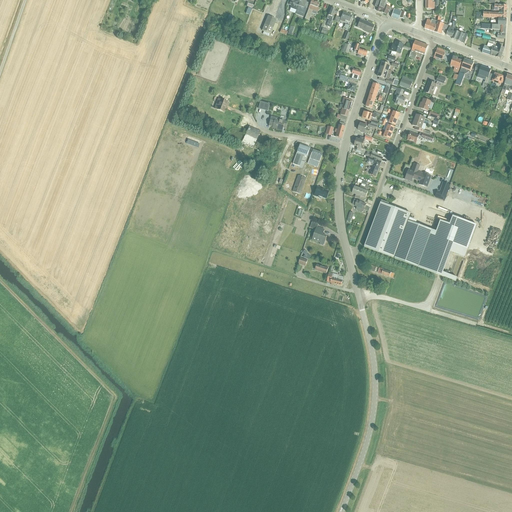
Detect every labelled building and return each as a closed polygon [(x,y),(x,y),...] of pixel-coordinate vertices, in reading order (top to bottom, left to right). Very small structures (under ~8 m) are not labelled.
[(297,10),(298,6),(300,0),(290,0),(290,3),(289,5),(291,6),(290,8),(297,10)] [(297,10),(296,12),(297,13),(298,13),(299,12),(301,13),(305,14),(306,10),(307,9),(309,3),(306,2),(307,0),(306,0),(300,0),(298,6),(297,10)] [(381,0),(376,0),(374,6),(378,8),(377,11),(384,14),(386,15),(387,15),(388,12),(389,12),(392,14),(391,17),(398,20),(401,12),(390,8),(390,7),(390,6),(389,5),(387,3),(385,2),(381,0)] [(426,9),(434,9),(434,5),(433,5),(433,3),(431,3),(431,1),(426,0),(426,9)] [(319,4),(311,1),(308,9),(305,19),(309,21),(313,11),(317,12),(319,9),(318,8),(319,4)] [(499,19),(506,19),(507,18),(507,6),(492,5),(492,11),(501,11),(501,14),(483,13),(483,14),(483,16),(483,17),(499,19)] [(329,19),(327,24),(326,26),(331,28),(333,23),(331,22),(334,14),(337,15),(338,11),(331,8),(327,18),(329,19)] [(343,12),(341,17),(339,21),(344,23),(345,20),(350,22),(352,16),(343,12)] [(268,16),(264,26),(262,31),(270,34),(273,29),(276,20),(268,16)] [(436,25),(434,32),(441,34),(442,31),(446,32),(447,28),(448,25),(447,25),(445,25),(441,23),(440,23),(440,22),(441,22),(442,19),(441,19),(438,18),(438,20),(437,22),(436,25)] [(427,19),(425,29),(427,30),(429,30),(432,31),(434,32),(436,25),(430,23),(431,21),(427,19)] [(506,19),(499,19),(498,25),(492,25),(492,26),(481,24),(481,29),(492,30),(500,30),(500,25),(506,26),(506,19)] [(371,32),(374,26),(360,20),(357,27),(366,31),(367,30),(371,32)] [(452,37),(455,31),(453,30),(454,29),(456,29),(456,22),(453,22),(452,28),(449,27),(446,35),(452,37)] [(494,30),(494,33),(497,33),(497,35),(497,38),(505,39),(506,26),(500,25),(500,30),(494,30)] [(452,37),(452,39),(457,41),(458,42),(459,42),(464,44),(468,35),(464,33),(464,35),(461,33),(455,31),(452,37)] [(428,46),(415,41),(409,58),(415,60),(417,55),(415,54),(416,52),(424,55),(428,46)] [(391,51),(400,54),(403,45),(396,43),(395,46),(392,46),(391,51)] [(484,46),(482,53),(488,55),(501,59),(504,48),(499,47),(498,49),(493,47),(493,48),(492,48),(494,45),(488,43),(487,47),(484,46)] [(365,57),(367,51),(359,49),(360,46),(356,44),(353,52),(357,53),(357,54),(365,57)] [(438,48),(434,57),(443,60),(445,53),(444,53),(445,50),(438,48)] [(454,57),(450,66),(455,68),(453,71),(458,73),(462,61),(457,59),(457,58),(454,57)] [(457,81),(455,85),(460,86),(465,74),(463,74),(465,71),(465,70),(471,71),(474,63),(464,59),(458,76),(457,81)] [(380,68),(379,69),(389,73),(391,73),(392,72),(389,71),(390,65),(382,63),(380,68)] [(353,68),(346,66),(345,69),(347,73),(352,74),(351,78),(358,80),(359,76),(360,72),(353,69),(353,68)] [(476,66),(475,70),(480,72),(478,75),(477,78),(485,81),(485,83),(484,82),(482,86),(486,88),(487,84),(491,74),(490,74),(491,70),(481,67),(476,66)] [(379,71),(378,77),(386,79),(387,74),(388,75),(391,75),(391,73),(389,73),(379,69),(379,71)] [(491,74),(487,84),(490,84),(491,80),(493,80),(492,82),(500,85),(501,83),(502,83),(504,79),(503,78),(503,77),(495,74),(494,75),(491,74)] [(502,91),(501,95),(507,97),(509,92),(510,92),(511,90),(511,76),(507,75),(504,84),(505,84),(502,91)] [(354,93),(357,85),(358,81),(355,80),(350,79),(340,76),(340,78),(339,80),(350,83),(347,90),(354,93)] [(399,86),(409,90),(413,80),(403,76),(399,86)] [(433,95),(436,85),(428,82),(425,92),(433,95)] [(371,90),(378,92),(380,86),(373,84),(371,90)] [(401,97),(404,91),(397,89),(397,91),(395,95),(397,96),(396,98),(397,99),(395,104),(399,106),(400,104),(403,105),(406,99),(401,97)] [(343,105),(339,115),(347,117),(348,111),(352,100),(347,98),(346,98),(343,98),(342,103),(345,104),(344,105),(343,105)] [(217,110),(215,109),(224,112),(225,108),(226,106),(227,106),(228,103),(227,102),(227,101),(224,100),(223,101),(220,99),(218,106),(217,110)] [(431,102),(424,99),(421,105),(420,105),(419,108),(428,111),(431,102)] [(374,103),(368,101),(366,107),(375,110),(376,107),(373,106),(374,103)] [(259,109),(267,111),(269,104),(260,102),(259,109)] [(371,114),(364,112),(362,118),(370,121),(371,117),(375,119),(377,115),(372,113),(371,114)] [(391,117),(397,120),(400,114),(393,112),(391,117)] [(416,115),(414,120),(423,124),(426,125),(428,125),(429,122),(425,121),(425,118),(416,115)] [(243,130),(244,126),(247,128),(251,119),(245,116),(240,128),(243,130)] [(270,120),(268,126),(282,129),(282,128),(285,129),(287,122),(284,121),(277,120),(278,118),(270,117),(270,120)] [(384,119),(383,122),(386,123),(388,124),(389,123),(395,126),(397,120),(391,117),(390,120),(387,119),(387,120),(384,119)] [(414,120),(412,126),(417,128),(416,131),(422,133),(430,135),(431,133),(424,130),(426,125),(423,124),(414,120)] [(341,139),(345,124),(339,122),(337,130),(335,129),(334,132),(336,133),(335,137),(341,139)] [(361,133),(368,135),(370,131),(366,129),(367,126),(360,124),(358,131),(361,132),(361,133)] [(386,131),(392,134),(394,128),(388,125),(386,131)] [(260,132),(249,127),(244,139),(255,144),(260,132)] [(392,134),(386,131),(383,137),(390,139),(392,134)] [(420,133),(419,136),(410,132),(407,140),(416,143),(418,139),(420,140),(421,138),(432,142),(434,138),(420,133)] [(362,148),(365,139),(364,139),(360,138),(359,140),(356,139),(354,146),(357,147),(356,150),(364,152),(365,149),(362,148)] [(295,157),(293,164),(296,165),(299,166),(300,162),(303,155),(304,155),(307,156),(310,148),(300,144),(297,152),(295,157)] [(313,150),(309,159),(312,160),(314,161),(313,163),(312,165),(317,167),(319,162),(322,154),(319,152),(313,150)] [(372,154),(367,153),(366,156),(370,158),(381,162),(383,158),(372,154)] [(380,166),(381,162),(369,158),(367,162),(374,165),(372,168),(369,174),(375,177),(380,166)] [(409,171),(405,179),(408,180),(412,182),(412,180),(413,177),(421,180),(419,185),(427,188),(430,180),(431,176),(424,173),(418,171),(420,166),(414,164),(411,172),(409,171)] [(306,178),(299,176),(293,192),(301,195),(306,178)] [(355,187),(352,193),(356,195),(358,196),(360,192),(360,193),(362,189),(364,190),(365,189),(365,187),(366,185),(367,183),(362,181),(361,184),(359,189),(355,187)] [(438,191),(435,197),(444,200),(449,186),(443,183),(440,192),(438,191)] [(321,188),(317,187),(314,196),(319,198),(319,197),(326,199),(329,192),(321,189),(321,188)] [(356,195),(355,197),(359,199),(359,200),(364,201),(365,198),(368,192),(364,190),(362,189),(360,193),(360,192),(358,196),(356,195)] [(361,212),(363,211),(366,204),(354,200),(353,203),(353,204),(355,205),(355,206),(357,207),(356,209),(357,210),(361,212)] [(389,203),(382,201),(364,248),(394,258),(410,214),(395,208),(388,205),(389,203)] [(270,203),(262,232),(274,235),(282,206),(270,203)] [(229,216),(219,246),(264,261),(273,238),(248,229),(250,223),(229,216)] [(395,259),(437,275),(446,251),(465,258),(477,225),(453,216),(450,225),(440,221),(437,232),(409,221),(395,259)] [(500,241),(505,224),(500,223),(501,222),(496,221),(491,238),(500,241)] [(312,240),(320,243),(320,244),(323,246),(324,244),(327,237),(321,235),(322,233),(323,234),(325,230),(317,227),(318,224),(312,222),(310,228),(316,230),(312,240)] [(305,255),(303,257),(309,259),(311,256),(307,253),(308,252),(305,250),(303,253),(305,255)] [(325,268),(317,265),(315,270),(326,274),(328,268),(325,267),(325,268)] [(392,278),(393,274),(379,269),(378,273),(392,278)] [(332,279),(333,274),(329,273),(327,282),(331,283),(330,283),(342,286),(343,281),(332,279)]
